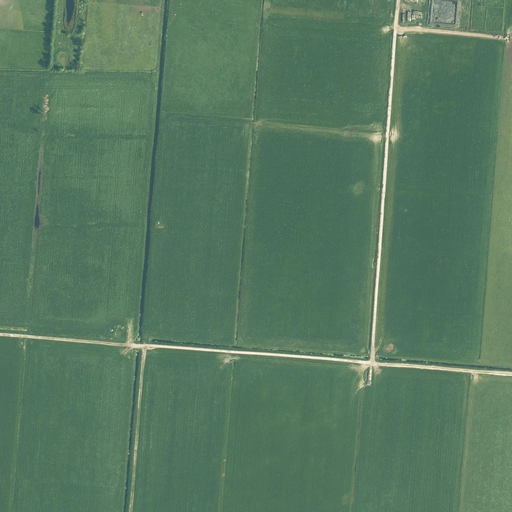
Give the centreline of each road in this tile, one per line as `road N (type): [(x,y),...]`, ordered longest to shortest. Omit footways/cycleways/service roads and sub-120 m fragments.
road 1 (track): [(0,333),(370,362)]
road 2 (track): [(395,28),(370,362)]
road 3 (track): [(144,345),(129,511)]
